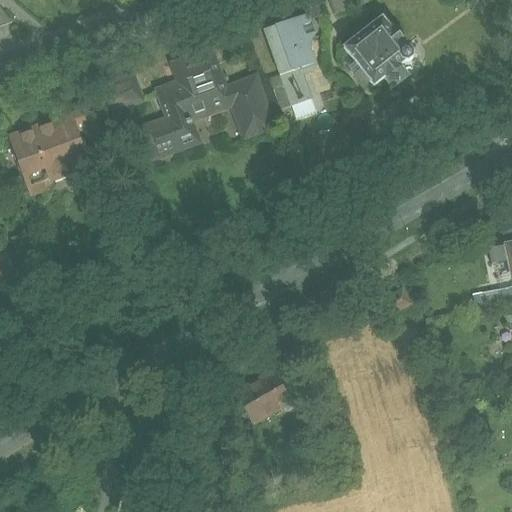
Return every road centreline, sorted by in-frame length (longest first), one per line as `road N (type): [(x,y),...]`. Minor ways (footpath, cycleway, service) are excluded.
road 1 (unclassified): [(171,356),(511,146)]
road 2 (unclassified): [(0,453),(171,356)]
road 3 (residential): [(171,356),(128,511)]
road 4 (residential): [(134,0),(0,49)]
